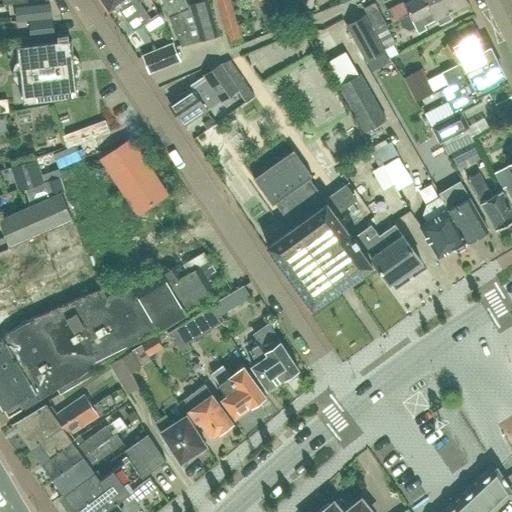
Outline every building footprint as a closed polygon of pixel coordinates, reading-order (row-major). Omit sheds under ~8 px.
[(137,0),(101,0),(108,10),(120,2),(130,17),(126,20),(133,30),(141,25),(146,35),(163,26),(156,14),(148,19),(137,1),(137,0)] [(160,0),(175,33),(184,30),(179,12),(178,12),(172,0),(160,0)] [(172,0),(178,12),(179,12),(184,30),(175,33),(180,46),(217,35),(207,0),(206,0),(187,6),(184,0),(172,0)] [(242,41),(230,0),(216,0),(230,44),(242,41)] [(408,13),(434,0),(411,0),(403,4),(408,13)] [(464,0),(434,0),(408,13),(408,14),(407,14),(417,33),(426,29),(424,25),(436,19),(438,25),(450,19),(447,12),(466,3),(464,0)] [(385,25),(374,3),(363,9),(375,30),(385,25)] [(52,19),(50,4),(10,8),(11,23),(52,19)] [(384,50),(365,15),(346,25),(365,60),(384,50)] [(52,19),(28,21),(30,39),(54,36),(52,19)] [(394,42),(385,26),(375,31),(389,57),(396,53),(391,44),(394,42)] [(440,72),(447,86),(464,77),(495,61),(489,48),(485,50),(474,28),(446,42),(447,44),(443,49),(446,56),(453,55),(457,64),(440,72)] [(78,96),(71,39),(15,46),(23,103),(78,96)] [(142,54),(146,65),(177,53),(173,42),(142,54)] [(344,67),(351,61),(340,47),(333,52),(344,67)] [(180,60),(177,53),(146,65),(149,72),(180,60)] [(464,77),(447,86),(442,89),(453,112),(478,100),(476,97),(502,84),(499,77),(502,75),(495,61),(464,77)] [(237,89),(220,64),(203,75),(204,75),(189,85),(190,88),(168,103),(183,125),(237,89)] [(433,92),(420,68),(404,77),(416,100),(433,92)] [(386,119),(360,73),(338,85),(364,132),(386,119)] [(0,112),(9,111),(8,99),(0,100),(0,112)] [(488,102),(469,109),(476,127),(495,120),(488,102)] [(201,137),(224,173),(245,159),(237,147),(251,138),(256,146),(269,137),(250,106),(201,137)] [(472,139),(458,112),(431,126),(446,153),(472,139)] [(110,132),(105,121),(63,136),(68,147),(110,132)] [(398,157),(389,142),(374,150),(383,166),(398,157)] [(145,152),(111,175),(124,195),(128,192),(175,262),(171,265),(184,285),(218,262),(145,152)] [(311,308),(371,265),(355,244),(358,242),(354,236),(352,238),(335,214),(355,199),(345,185),(323,200),(325,203),(300,221),(295,213),(318,197),(304,177),(290,157),(262,177),(258,180),(286,219),(292,227),(269,244),(266,245),(311,308)] [(45,181),(37,159),(11,167),(18,190),(45,181)] [(511,202),(511,175),(508,166),(495,173),(510,204),(511,202)] [(491,196),(478,172),(466,179),(479,202),(494,229),(511,218),(511,208),(502,190),(491,196)] [(438,193),(466,241),(466,240),(476,235),(479,235),(483,233),(485,230),(487,229),(468,197),(457,204),(447,188),(438,193)] [(0,218),(0,224),(9,246),(71,219),(60,192),(0,218)] [(466,241),(438,193),(438,194),(447,209),(419,226),(437,257),(451,249),(457,251),(464,246),(466,241)] [(390,202),(404,221),(414,215),(400,195),(390,202)] [(100,200),(90,207),(94,214),(104,207),(100,200)] [(104,207),(94,214),(99,220),(109,214),(104,207)] [(355,244),(371,265),(373,268),(376,266),(389,283),(420,261),(401,234),(394,224),(378,235),(370,224),(354,236),(358,242),(355,244)] [(124,236),(114,243),(118,250),(128,243),(124,236)] [(128,243),(118,250),(123,256),(133,250),(128,243)] [(25,252),(18,255),(23,266),(30,263),(25,252)] [(18,255),(11,259),(16,269),(23,266),(18,255)] [(30,263),(23,266),(28,276),(35,273),(30,263)] [(0,266),(0,397),(4,406),(70,375),(59,351),(43,359),(0,266)] [(23,266),(16,269),(21,280),(28,276),(23,266)] [(148,272),(138,279),(142,286),(152,279),(148,272)] [(35,273),(28,276),(33,287),(40,283),(35,273)] [(28,276),(21,280),(26,290),(33,287),(28,276)] [(152,279),(142,286),(147,292),(157,286),(152,279)] [(171,280),(143,297),(165,332),(193,315),(171,280)] [(249,282),(248,282),(166,332),(181,352),(190,347),(187,342),(220,322),(217,317),(250,297),(243,286),(249,282)] [(40,283),(33,287),(37,297),(44,294),(40,283)] [(33,287),(26,290),(30,300),(37,297),(33,287)] [(46,298),(39,301),(44,312),(51,308),(46,298)] [(39,301),(32,305),(37,315),(44,312),(39,301)] [(51,308),(44,312),(49,322),(56,319),(51,308)] [(44,312),(37,315),(42,326),(49,322),(44,312)] [(56,319),(49,322),(54,333),(61,329),(56,319)] [(49,322),(42,326),(47,336),(54,333),(49,322)] [(280,341),(268,323),(253,334),(259,342),(249,349),(256,361),(251,365),(266,388),(283,377),(283,378),(285,377),(288,378),(289,379),(296,374),(296,373),(295,369),(297,368),(279,341),(280,341)] [(54,333),(47,336),(50,343),(64,336),(61,329),(54,333)] [(163,348),(156,337),(142,345),(149,356),(163,348)] [(142,367),(132,352),(110,366),(126,392),(138,385),(131,374),(142,367)] [(229,376),(222,365),(210,373),(225,394),(220,398),(226,407),(227,406),(234,416),(249,405),(250,406),(253,404),(256,404),(261,401),(262,397),(264,395),(243,366),(229,376)] [(232,422),(204,384),(185,397),(192,407),(187,410),(198,425),(201,424),(211,437),(218,432),(221,430),(224,431),(229,427),(229,424),(232,422)] [(45,404),(14,423),(30,446),(91,405),(84,395),(53,415),(45,404)] [(91,405),(30,446),(41,462),(72,441),(68,435),(98,415),(98,414),(114,403),(108,395),(91,406),(91,405)] [(435,416),(429,407),(425,410),(418,415),(424,423),(435,416)] [(171,424),(165,414),(153,422),(166,441),(165,441),(173,453),(174,452),(180,462),(193,453),(196,454),(201,450),(202,447),(205,445),(185,415),(171,424)] [(72,441),(41,462),(52,477),(111,435),(105,426),(84,441),(80,435),(72,441)] [(111,435),(52,477),(63,492),(92,471),(88,465),(118,444),(123,441),(116,432),(111,435)] [(103,486),(74,508),(76,511),(101,511),(128,493),(123,486),(139,474),(141,477),(165,460),(147,434),(122,451),(128,458),(108,473),(102,464),(92,471),(103,486)] [(511,511),(511,449),(504,437),(503,438),(511,452),(505,457),(496,466),(447,511),(511,511)] [(445,438),(443,448),(458,439),(445,438)] [(92,471),(63,492),(74,508),(103,486),(92,471)] [(128,493),(101,511),(132,511),(138,507),(135,503),(156,487),(149,478),(128,493)] [(317,511),(409,511),(407,508),(400,511),(371,511),(361,499),(353,505),(350,501),(347,504),(341,497),(334,503),(333,502),(331,504),(326,503),(317,511)]
